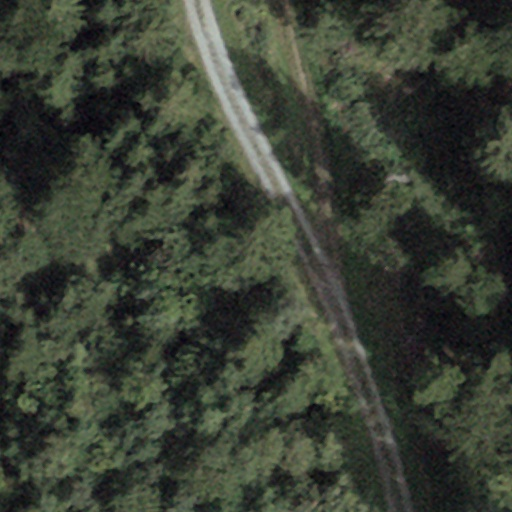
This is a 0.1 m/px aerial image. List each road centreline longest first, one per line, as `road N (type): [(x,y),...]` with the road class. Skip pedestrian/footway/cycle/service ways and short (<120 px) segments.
road 1 (track): [(410,511),(324,280),(280,0)]
road 2 (track): [(207,0),(232,89),(324,280)]
